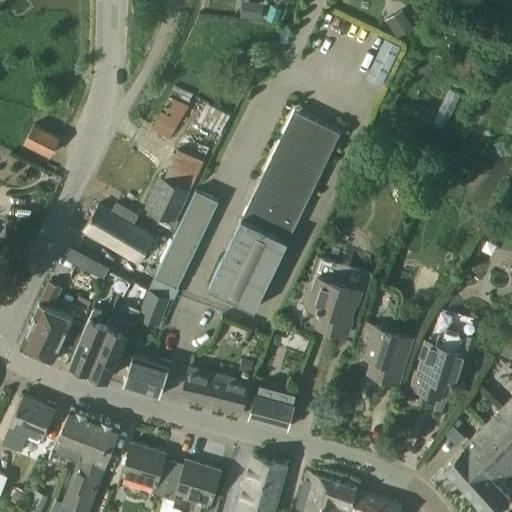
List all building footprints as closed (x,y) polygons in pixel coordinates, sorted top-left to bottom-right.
[(240,4),(238,17),(263,20),(264,7),(240,4)] [(402,10),(386,20),(397,37),(413,27),(402,10)] [(511,50),(509,49),(498,70),(511,77),(511,50)] [(188,104),(170,94),(151,127),(169,138),(188,104)] [(197,120),(221,133),(231,114),(207,102),(197,120)] [(294,109),(242,217),(208,286),(254,309),(340,131),(294,109)] [(24,142),(50,156),(60,137),(34,124),(24,142)] [(177,148),(164,177),(190,190),(204,160),(177,148)] [(190,190),(164,177),(159,175),(144,208),(175,222),(190,190)] [(168,296),(172,297),(218,200),(196,189),(149,288),(168,296)] [(111,211),(99,204),(84,230),(138,262),(153,236),(129,222),(134,213),(116,203),(111,211)] [(5,225),(7,236),(17,234),(15,223),(5,225)] [(315,289),(309,307),(324,311),(319,325),(349,334),(369,271),(320,256),(310,287),(315,289)] [(92,263),(88,270),(103,278),(107,271),(92,263)] [(49,281),(40,302),(21,345),(53,360),(73,316),(52,307),(61,287),(49,281)] [(149,288),(139,314),(154,320),(159,307),(163,309),(168,296),(149,288)] [(130,302),(125,313),(135,317),(139,306),(130,302)] [(93,307),(89,316),(70,363),(89,371),(109,324),(99,320),(102,311),(93,307)] [(121,319),(118,328),(109,324),(89,371),(108,379),(130,322),(121,319)] [(412,336),(369,321),(359,353),(372,357),(368,372),(398,381),(412,336)] [(292,329),(275,323),(270,335),(287,342),(292,329)] [(468,335),(462,338),(458,331),(445,328),(438,331),(435,341),(427,338),(421,357),(423,358),(418,371),(416,370),(412,386),(441,395),(446,381),(461,387),(472,353),(477,337),(468,335)] [(298,332),(292,346),(304,351),(310,337),(298,332)] [(511,346),(506,342),(498,353),(510,360),(511,356),(511,346)] [(133,353),(123,385),(159,397),(169,366),(171,366),(173,361),(159,356),(157,362),(133,353)] [(251,372),(253,360),(242,358),(239,370),(251,372)] [(188,367),(181,395),(242,410),(249,382),(188,367)] [(294,402),(256,392),(249,418),(287,428),(294,402)] [(22,393),(22,394),(9,423),(10,423),(2,442),(20,450),(28,431),(43,437),(57,405),(48,401),(46,403),(22,393)] [(511,395),(502,407),(511,416),(511,395)] [(86,443),(95,416),(69,407),(54,446),(50,459),(67,465),(71,451),(73,452),(76,439),(86,443)] [(511,451),(511,416),(502,407),(484,426),(511,451)] [(456,415),(451,421),(458,427),(463,421),(456,415)] [(120,426),(95,416),(86,443),(76,439),(73,452),(80,454),(62,501),(87,511),(120,426)] [(450,424),(443,432),(448,437),(455,437),(459,433),(450,424)] [(469,441),(486,457),(507,476),(511,470),(511,451),(484,426),(469,441)] [(121,476),(153,486),(155,486),(164,457),(166,452),(131,441),(121,476)] [(486,457),(469,441),(464,447),(444,466),(459,482),(486,457)] [(234,511),(274,511),(288,464),(251,454),(234,511)] [(155,486),(153,486),(152,492),(163,496),(175,460),(164,457),(155,486)] [(499,484),(507,476),(486,457),(459,482),(486,511),(492,511),(510,496),(499,484)] [(186,458),(184,463),(175,492),(177,493),(210,503),(220,469),(186,458)] [(175,499),(177,493),(175,492),(184,463),(175,460),(163,496),(175,499)] [(348,511),(354,491),(355,488),(355,487),(327,476),(307,470),(293,511),(348,511)] [(28,492),(16,487),(11,499),(22,504),(28,492)] [(41,511),(46,491),(32,489),(27,511),(41,511)] [(399,511),(401,503),(360,489),(359,491),(359,493),(353,511),(399,511)]
